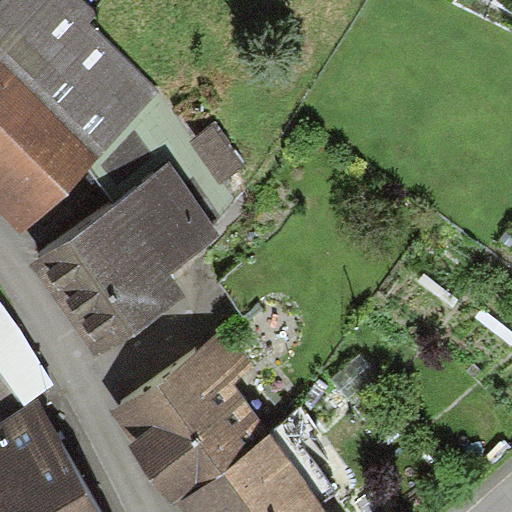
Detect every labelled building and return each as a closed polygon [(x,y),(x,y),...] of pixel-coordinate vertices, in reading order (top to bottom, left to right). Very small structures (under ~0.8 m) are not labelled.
[(97,9),(88,0),(0,0),(0,194),(23,218),(158,88),(89,16),(97,9)] [(167,165),(42,248),(97,330),(178,276),(163,255),(207,225),(167,165)] [(180,483),(267,420),(233,370),(252,357),(227,320),(113,397),(175,487),(180,483)] [(0,417),(14,409),(0,390),(0,417)] [(14,409),(0,417),(0,511),(102,511),(30,399),(14,409)] [(267,420),(180,483),(200,511),(337,511),(273,418),(267,420)]
